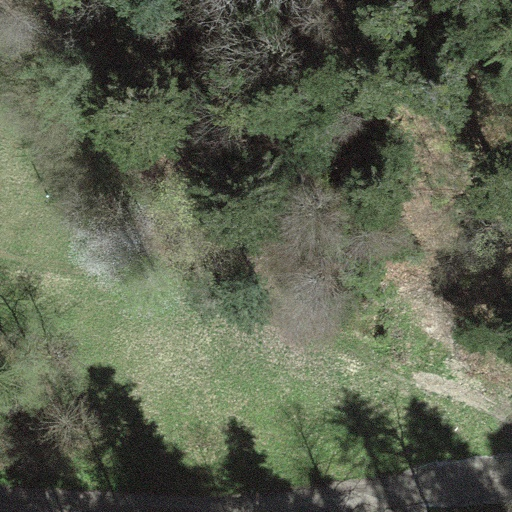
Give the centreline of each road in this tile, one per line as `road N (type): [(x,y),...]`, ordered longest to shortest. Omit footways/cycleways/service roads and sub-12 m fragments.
road 1 (track): [(253,511),(511,489)]
road 2 (track): [(0,501),(249,511)]
